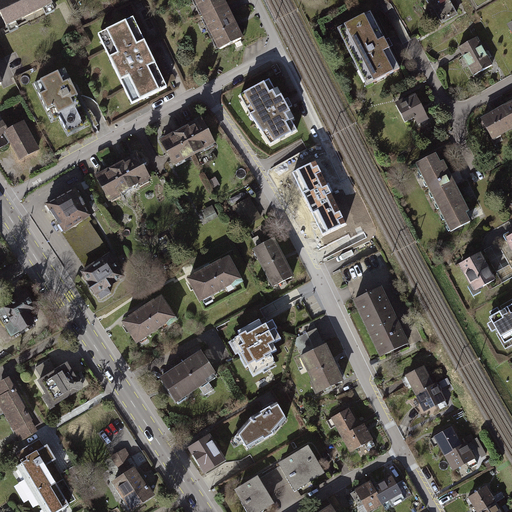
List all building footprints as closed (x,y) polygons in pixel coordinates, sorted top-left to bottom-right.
[(49,0),(1,0),(0,1),(0,15),(9,32),(54,8),(49,0)] [(227,0),(194,0),(204,18),(231,6),(227,0)] [(431,0),(439,12),(453,4),(450,0),(431,0)] [(231,6),(204,18),(221,50),(246,37),(231,6)] [(338,31),(369,89),(403,70),(374,13),(338,31)] [(138,26),(104,42),(138,111),(172,94),(138,26)] [(479,37),(459,48),(475,77),(495,66),(479,37)] [(62,71),(37,84),(58,123),(65,119),(76,139),(89,132),(79,114),(84,112),(62,71)] [(272,83),(242,98),(253,119),(273,146),(299,133),(294,123),(297,121),(281,91),(277,93),(272,83)] [(420,127),(431,122),(416,93),(399,101),(410,122),(416,119),(420,127)] [(410,122),(399,101),(378,112),(393,141),(405,135),(401,127),(410,122)] [(511,101),(503,107),(511,120),(511,101)] [(511,132),(511,120),(503,107),(482,120),(495,142),(511,132)] [(0,153),(16,145),(23,157),(43,147),(27,117),(11,126),(2,109),(0,110),(0,153)] [(202,115),(181,127),(195,153),(216,141),(202,115)] [(181,127),(161,137),(175,164),(195,153),(181,127)] [(142,145),(115,159),(131,191),(159,176),(142,145)] [(436,151),(414,163),(451,234),(475,222),(458,188),(468,182),(461,169),(448,175),(436,151)] [(115,159),(92,170),(108,203),(131,191),(115,159)] [(317,164),(293,175),(323,237),(346,226),(317,164)] [(74,189),(46,206),(64,234),(63,234),(74,253),(100,237),(90,222),(92,221),(74,189)] [(247,199),(234,207),(247,228),(261,219),(247,199)] [(511,230),(502,236),(511,255),(511,230)] [(110,254),(100,237),(74,253),(86,270),(79,274),(95,298),(97,297),(101,302),(112,295),(109,291),(111,290),(110,288),(124,278),(109,254),(110,254)] [(273,237),(252,249),(271,285),(292,274),(273,237)] [(472,291),(493,279),(477,252),(457,263),(472,291)] [(227,257),(184,277),(196,301),(239,281),(227,257)] [(379,285),(352,299),(383,357),(410,342),(379,285)] [(22,293),(0,305),(0,324),(8,338),(32,324),(25,312),(31,309),(22,293)] [(163,297),(122,322),(138,347),(178,322),(163,297)] [(511,301),(487,316),(502,343),(511,337),(511,301)] [(240,338),(232,343),(246,368),(248,367),(254,378),(275,366),(269,357),(277,353),(273,346),(281,342),(276,332),(278,331),(273,322),(263,327),(260,321),(238,334),(240,338)] [(317,395),(344,382),(318,328),(308,333),(314,345),(298,354),(317,395)] [(218,377),(203,353),(160,381),(178,406),(218,377)] [(50,358),(32,370),(57,410),(87,391),(73,369),(61,376),(50,358)] [(426,364),(405,375),(414,392),(435,381),(426,364)] [(0,414),(17,441),(35,430),(6,376),(0,379),(0,414)] [(446,400),(435,381),(414,392),(424,412),(446,400)] [(276,401),(251,415),(238,431),(247,446),(272,432),(285,417),(276,401)] [(350,406),(331,417),(340,434),(360,424),(350,406)] [(364,422),(360,424),(340,434),(351,451),(373,439),(364,422)] [(451,425),(434,435),(444,454),(463,444),(451,425)] [(223,460),(207,433),(185,447),(201,473),(223,460)] [(463,444),(444,454),(454,471),(468,463),(471,469),(479,464),(476,459),(478,458),(468,442),(467,441),(466,442),(463,444)] [(267,469),(277,486),(288,480),(296,493),(325,474),(305,444),(267,469)] [(64,511),(80,503),(47,448),(14,468),(41,511),(64,511)] [(130,458),(125,449),(109,458),(119,475),(110,481),(129,511),(154,496),(134,467),(132,468),(127,461),(130,458)] [(231,490),(244,511),(272,511),(277,509),(267,492),(277,486),(267,469),(231,490)] [(406,501),(390,473),(372,483),(387,506),(390,503),(394,508),(406,501)] [(364,511),(377,511),(387,506),(372,483),(370,479),(351,492),(364,511)] [(479,511),(495,502),(484,486),(466,498),(474,511),(479,511)] [(501,511),(495,502),(479,511),(501,511)]
